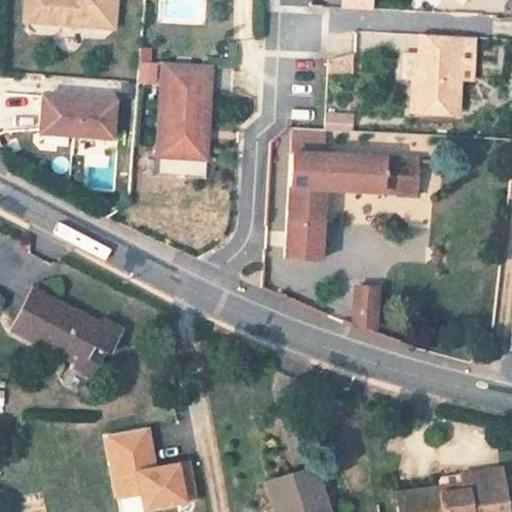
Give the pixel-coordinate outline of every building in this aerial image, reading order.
[(41,0),(28,0),(27,22),(83,27),(83,21),(41,18),(41,0)] [(41,0),(41,18),(83,21),(83,27),(110,29),(111,0),(41,0)] [(326,74),(351,74),(351,32),(326,32),(326,74)] [(460,35),(418,33),(417,49),(416,76),(411,76),(409,111),(456,113),(460,35)] [(417,49),(402,49),(401,75),(411,76),(416,76),(417,49)] [(233,64),(184,60),(177,154),(220,157),(225,93),(231,94),(233,64)] [(137,61),(135,84),(151,86),(152,62),(137,61)] [(231,94),(225,93),(220,157),(226,158),(231,94)] [(111,103),(39,97),(36,133),(108,139),(111,103)] [(349,130),(350,112),(321,112),(320,129),(349,130)] [(321,188),(379,192),(381,158),(289,151),(282,256),(317,258),(321,188)] [(381,158),(379,192),(412,193),(414,161),(381,158)] [(354,286),(351,327),(373,327),(375,287),(354,286)] [(95,324),(28,288),(7,326),(71,360),(67,366),(83,372),(95,352),(99,354),(115,329),(98,318),(95,324)] [(147,427),(101,433),(111,511),(134,511),(180,506),(173,460),(152,463),(147,427)] [(178,498),(189,497),(186,459),(175,460),(178,498)] [(270,511),(324,511),(309,465),(261,480),(270,511)] [(432,483),(392,488),(394,511),(492,511),(492,510),(503,509),(497,465),(435,472),(432,476),(432,483)]
